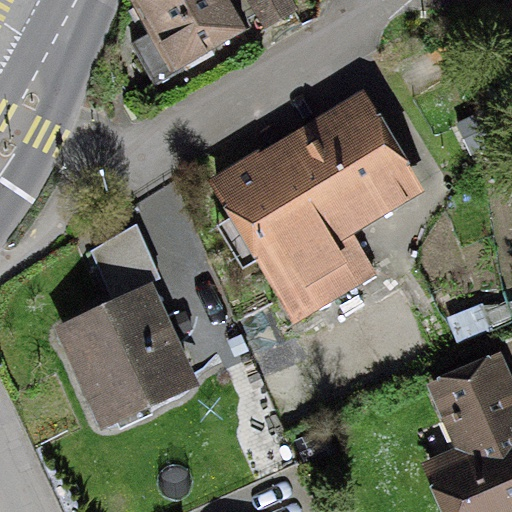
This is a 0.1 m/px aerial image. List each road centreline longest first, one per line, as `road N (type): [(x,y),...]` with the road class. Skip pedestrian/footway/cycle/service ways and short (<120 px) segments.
road 1 (unknown): [(379,0),(323,62),(137,171)]
road 2 (primary): [(53,52),(0,164)]
